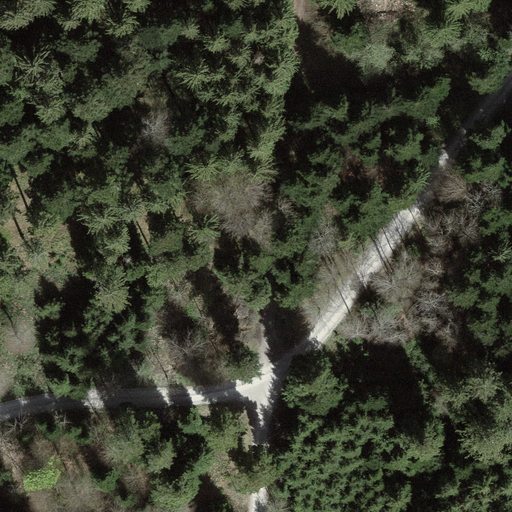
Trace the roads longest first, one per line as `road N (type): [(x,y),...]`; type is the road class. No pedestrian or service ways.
road 1 (track): [(261,389),(271,201),(301,0)]
road 2 (track): [(261,389),(259,511)]
